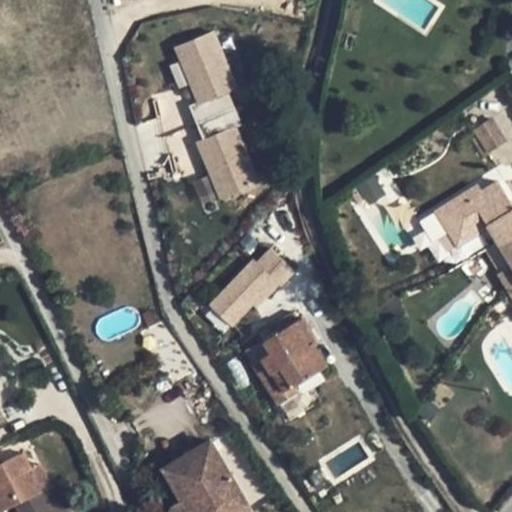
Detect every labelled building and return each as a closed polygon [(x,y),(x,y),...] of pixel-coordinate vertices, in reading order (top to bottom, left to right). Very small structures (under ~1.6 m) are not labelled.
[(213,30),(174,47),(199,102),(190,106),(204,138),(197,141),(219,191),(259,173),(237,124),(242,122),(229,93),(238,89),(213,30)] [(508,137),(495,112),(473,124),(486,149),(508,137)] [(357,186),(368,203),(384,193),(374,176),(357,186)] [(498,241),(511,232),(511,202),(499,181),(472,197),(463,203),(460,197),(436,211),(449,232),(459,226),(467,239),(489,226),(498,241)] [(468,191),(460,197),(463,203),(472,197),(468,191)] [(295,231),(287,211),(251,240),(256,251),(295,231)] [(459,226),(449,232),(457,246),(467,239),(459,226)] [(511,232),(498,241),(511,264),(511,232)] [(296,268),(275,247),(238,282),(253,298),(258,304),(296,268)] [(238,282),(228,291),(244,307),(253,298),(238,282)] [(285,414),(287,417),(306,405),(303,400),(294,385),(307,377),(327,364),(313,343),(317,340),(302,317),(298,320),(293,312),(259,332),(262,335),(244,348),(253,362),(262,377),(279,404),(274,407),(279,417),(285,414)] [(246,366),(254,381),(262,377),(253,362),(246,366)] [(303,400),(316,391),(307,377),(294,385),(303,400)] [(185,500),(174,507),(172,511),(255,511),(211,439),(165,468),(185,500)] [(0,463),(0,511),(16,504),(19,511),(70,511),(73,511),(59,482),(52,486),(42,491),(23,452),(0,463)] [(40,463),(31,468),(42,491),(52,486),(40,463)]
